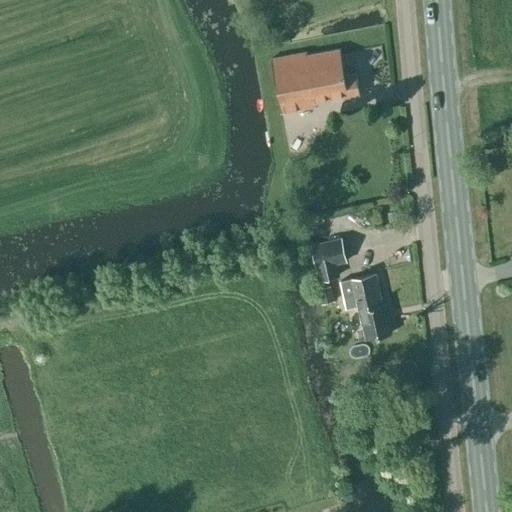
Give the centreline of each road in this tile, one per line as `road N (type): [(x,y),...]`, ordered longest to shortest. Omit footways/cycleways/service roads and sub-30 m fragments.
road 1 (unclassified): [(403,0),(454,511)]
road 2 (primary): [(485,511),(436,0)]
